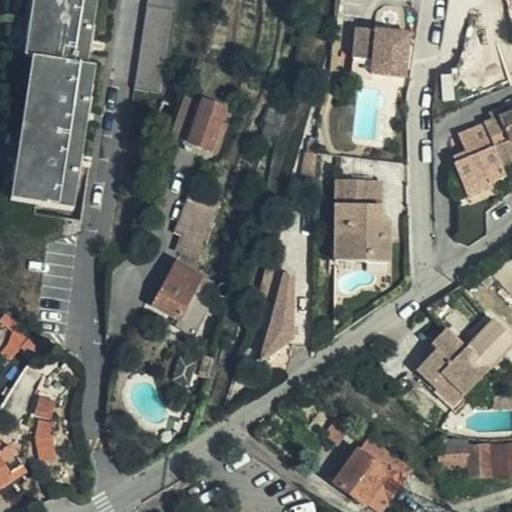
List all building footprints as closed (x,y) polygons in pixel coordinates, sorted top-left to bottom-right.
[(86,68),(95,0),(32,0),(24,58),(31,59),(10,201),(72,210),(93,69),(86,68)] [(163,94),(176,0),(147,0),(135,90),(163,94)] [(401,46),(402,35),(357,30),(353,60),(372,62),(371,76),(406,79),(409,47),(401,46)] [(410,36),(402,35),(401,46),(409,47),(410,36)] [(217,154),(230,115),(201,105),(188,144),(217,154)] [(511,105),(501,110),(504,117),(491,123),(457,136),(467,160),(452,167),(463,192),(486,182),(488,186),(491,185),(505,179),(501,169),(498,165),(511,158),(511,155),(508,146),(511,143),(511,105)] [(488,116),(491,123),(504,117),(501,110),(488,116)] [(511,164),(511,143),(508,146),(511,155),(511,158),(498,165),(501,169),(511,164)] [(302,189),(313,190),(316,156),(305,156),(302,189)] [(333,263),(367,264),(367,256),(387,256),(388,224),(379,223),(380,184),(335,182),(333,263)] [(493,190),(491,185),(488,186),(486,182),(463,192),(466,201),(493,190)] [(200,262),(220,202),(199,195),(179,255),(200,262)] [(367,256),(367,264),(387,264),(387,256),(367,256)] [(202,280),(203,278),(177,265),(154,308),(180,322),(177,328),(193,335),(210,303),(217,288),(210,285),(202,280)] [(283,274),(266,272),(260,294),(277,296),(283,274)] [(289,341),(293,276),(283,274),(277,296),(258,365),(289,341)] [(229,290),(225,286),(221,287),(218,291),(218,295),(220,298),(224,299),(227,298),(229,294),(229,290)] [(0,314),(0,321),(12,331),(18,325),(2,313),(0,314)] [(464,350),(445,331),(431,345),(435,351),(416,372),(454,407),(490,370),(466,348),(464,350)] [(47,345),(32,335),(21,349),(34,360),(47,345)] [(18,352),(8,344),(0,354),(0,355),(10,363),(18,352)] [(209,377),(215,357),(206,354),(200,375),(209,377)] [(191,385),(198,361),(181,356),(174,380),(191,385)] [(8,401),(24,409),(43,371),(27,363),(8,401)] [(41,399),(36,416),(50,420),(54,401),(41,399)] [(43,467),(56,462),(49,440),(50,429),(39,427),(36,445),(43,467)] [(367,441),(358,455),(385,475),(379,486),(393,495),(410,472),(367,441)] [(446,448),(446,456),(466,454),(468,470),(469,479),(490,477),(487,445),(467,447),(466,444),(455,445),(455,441),(449,442),(450,448),(446,448)] [(511,475),(511,443),(491,445),(494,477),(511,475)] [(0,490),(13,483),(9,475),(22,468),(9,448),(3,452),(0,446),(0,490)] [(466,454),(446,456),(439,457),(440,472),(468,470),(466,454)] [(385,475),(358,455),(335,485),(364,507),(365,506),(372,511),(381,511),(393,495),(379,486),(385,475)] [(22,468),(9,475),(13,483),(26,475),(22,468)]
